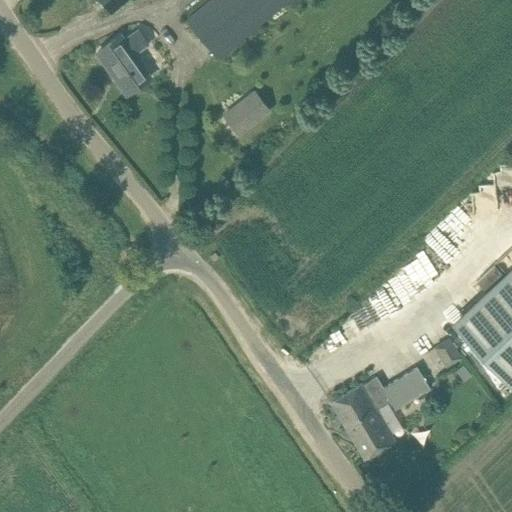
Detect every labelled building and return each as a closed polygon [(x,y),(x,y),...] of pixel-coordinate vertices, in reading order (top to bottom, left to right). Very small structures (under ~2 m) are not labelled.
[(99,0),(111,13),(127,0),(99,0)] [(218,59),(289,0),(211,0),(187,20),(218,59)] [(121,35),(98,51),(112,72),(116,69),(121,77),(117,80),(127,94),(151,77),(134,54),(148,44),(138,30),(124,40),(121,35)] [(246,96),(223,115),(239,135),(262,117),(246,96)] [(453,237),(461,230),(448,216),(426,236),(448,259),(461,246),(453,237)] [(511,266),(451,324),(511,389),(511,388),(511,266)] [(449,338),(434,347),(446,367),(461,358),(449,338)] [(362,383),(331,402),(365,459),(396,440),(394,437),(378,408),(385,404),(390,401),(395,409),(430,388),(417,367),(383,388),(377,377),(363,385),(362,383)]
